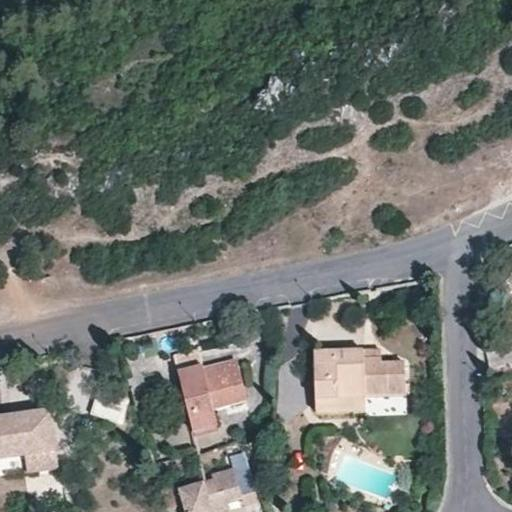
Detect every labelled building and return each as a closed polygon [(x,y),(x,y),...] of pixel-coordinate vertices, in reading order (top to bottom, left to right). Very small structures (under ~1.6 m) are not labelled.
[(379,353),(378,346),(313,348),(315,408),(340,406),(340,390),(363,390),(380,389),(379,378),(400,377),(400,353),(379,353)] [(174,359),(177,374),(201,368),(197,353),(174,359)] [(216,426),(212,409),(247,399),(237,363),(202,372),(201,368),(177,374),(193,433),(216,426)] [(141,376),(127,379),(139,420),(157,415),(148,387),(144,388),(141,376)] [(379,378),(380,389),(401,388),(400,377),(379,378)] [(99,390),(91,416),(120,425),(128,398),(99,390)] [(340,390),(340,406),(363,406),(363,390),(340,390)] [(48,412),(0,418),(0,458),(23,455),(25,473),(27,472),(57,467),(48,412)] [(210,478),(211,484),(181,493),(186,511),(229,511),(228,505),(241,501),(231,471),(210,478)]
